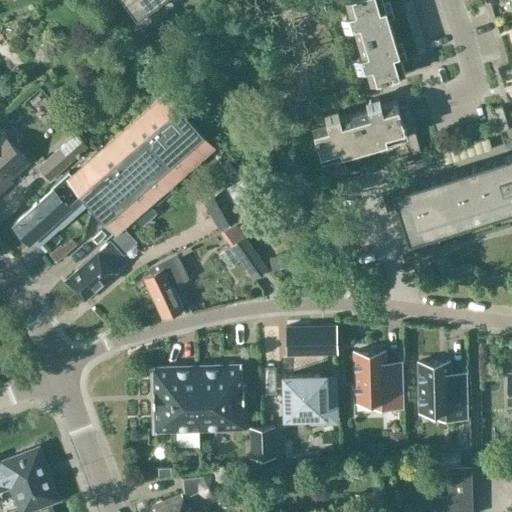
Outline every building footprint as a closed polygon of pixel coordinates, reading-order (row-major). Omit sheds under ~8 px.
[(154,0),(127,0),(137,13),(154,0)] [(352,25),(356,39),(390,29),(384,8),(381,0),(344,0),(348,12),(344,13),(341,18),(342,21),(343,24),(347,26),(352,25)] [(401,0),(400,1),(403,11),(412,8),(409,0),(401,0)] [(403,11),(405,17),(413,15),(412,8),(403,11)] [(405,17),(407,23),(415,21),(413,15),(405,17)] [(408,30),(417,27),(415,21),(407,23),(408,30)] [(419,34),(417,27),(408,30),(410,36),(419,34)] [(396,49),(390,29),(356,39),(361,54),(356,56),(353,60),(354,62),(355,65),(359,67),(364,66),(369,81),(403,71),(396,49)] [(419,34),(410,36),(413,46),(422,44),(419,34)] [(27,95),(38,107),(48,98),(38,86),(27,95)] [(166,90),(68,176),(116,230),(214,144),(166,90)] [(366,107),(352,112),(362,146),(383,139),(403,133),(401,126),(400,120),(398,114),(396,108),(394,99),(378,103),(377,99),(373,96),(370,97),(368,98),(365,102),(366,107)] [(501,104),(490,108),(492,114),(503,110),(501,104)] [(396,108),(398,114),(407,111),(405,105),(396,108)] [(362,146),(352,112),(336,116),(335,111),(332,109),(329,110),(326,110),(325,112),(324,114),(326,120),(311,124),(321,158),(342,152),(362,146)] [(492,114),(494,120),(505,117),(503,110),(492,114)] [(400,120),(408,117),(407,111),(398,114),(400,120)] [(400,120),(401,126),(410,124),(408,117),(400,120)] [(494,120),(497,130),(508,127),(505,117),(494,120)] [(412,130),(410,124),(401,126),(403,133),(412,130)] [(403,133),(406,142),(415,140),(412,130),(403,133)] [(0,184),(28,160),(3,133),(0,135),(0,184)] [(76,133),(59,147),(70,159),(86,145),(76,133)] [(409,153),(417,150),(415,140),(406,142),(409,153)] [(50,177),(70,159),(59,147),(39,165),(50,177)] [(511,158),(394,195),(408,239),(511,205),(511,158)] [(225,185),(202,198),(219,228),(258,206),(250,193),(254,191),(242,176),(228,183),(230,188),(228,189),(225,185)] [(14,221),(30,239),(52,219),(51,218),(68,202),(54,187),(37,203),(35,201),(14,221)] [(148,202),(133,216),(142,225),(157,212),(148,202)] [(237,222),(221,230),(253,277),(268,267),(237,222)] [(109,239),(65,278),(83,299),(127,261),(109,239)] [(272,267),(287,264),(284,251),(269,255),(272,267)] [(183,307),(173,287),(187,280),(180,264),(175,252),(160,259),(148,265),(152,272),(143,276),(163,317),(183,307)] [(337,322),(283,323),(284,351),(338,349),(337,322)] [(353,349),(355,399),(374,398),(374,405),(403,404),(401,360),(386,360),(385,348),(353,349)] [(467,415),(466,370),(450,371),(450,359),(418,359),(419,409),(438,409),(438,416),(467,415)] [(197,363),(199,427),(246,426),(244,381),(241,381),(240,362),(197,363)] [(199,427),(197,363),(152,365),(151,365),(153,429),(155,429),(199,427)] [(329,410),(328,367),(282,368),(283,411),(329,410)] [(250,424),(251,449),(251,455),(275,454),(274,424),(250,424)] [(0,483),(10,479),(22,509),(55,495),(36,448),(3,461),(4,462),(0,463),(0,483)] [(449,464),(449,492),(449,511),(472,511),(472,464),(449,464)] [(182,495),(183,498),(198,490),(206,497),(214,496),(221,488),(221,480),(212,472),(204,473),(203,475),(182,477),(184,491),(180,492),(181,495),(182,495)] [(449,511),(449,492),(433,492),(432,511),(449,511)] [(187,508),(183,498),(182,495),(181,495),(141,510),(141,511),(191,511),(190,507),(187,508)]
